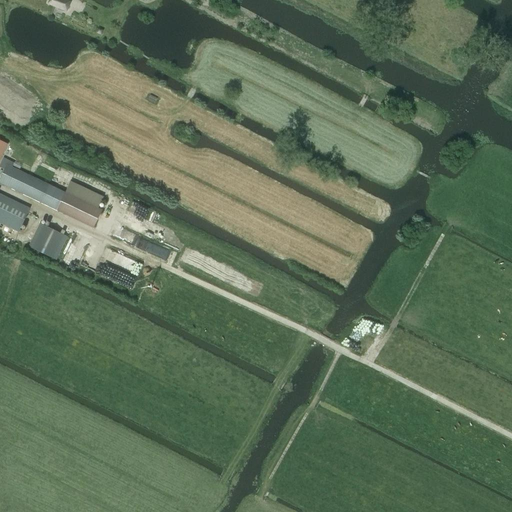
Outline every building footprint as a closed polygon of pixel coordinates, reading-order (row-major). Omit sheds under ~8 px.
[(66,0),(51,0),(50,4),(64,9),(67,0),(66,0)] [(151,95),(148,100),(155,103),(157,98),(151,95)] [(0,165),(0,166),(5,169),(7,165),(12,167),(14,163),(9,161),(4,158),(0,165)] [(0,183),(94,228),(102,211),(7,165),(5,169),(0,179),(0,183)] [(0,223),(19,233),(30,209),(0,194),(0,223)] [(159,241),(161,234),(143,227),(145,223),(124,215),(120,226),(159,241)] [(56,261),(68,237),(41,224),(29,247),(56,261)] [(77,270),(91,240),(76,233),(62,263),(77,270)] [(140,277),(145,265),(111,249),(106,261),(140,277)]
